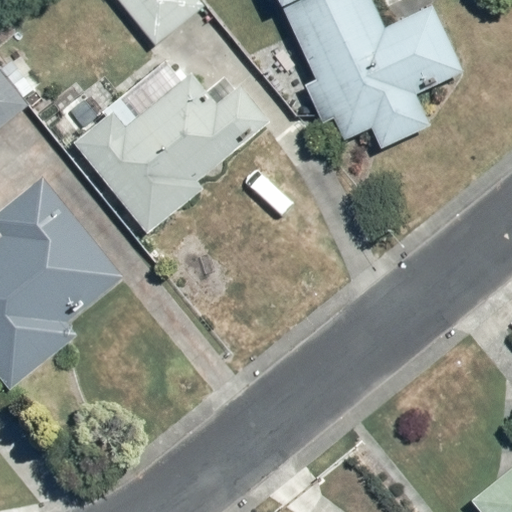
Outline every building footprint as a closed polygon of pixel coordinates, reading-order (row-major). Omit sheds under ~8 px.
[(199,7),(194,0),(122,0),(155,41),(199,7)] [(422,93),(467,74),(439,10),(388,31),(374,0),(283,0),(322,83),(311,87),(325,125),(339,122),(348,143),(374,130),(385,150),(435,130),(422,93)] [(0,73),(0,132),(29,108),(0,73)] [(114,115),(78,144),(152,236),(209,192),(201,182),(275,124),(243,90),(221,104),(195,79),(127,130),(114,115)] [(128,280),(45,182),(0,218),(0,223),(13,237),(0,246),(0,374),(14,393),(85,338),(74,324),(128,280)] [(511,511),(511,471),(473,500),(482,511),(511,511)]
